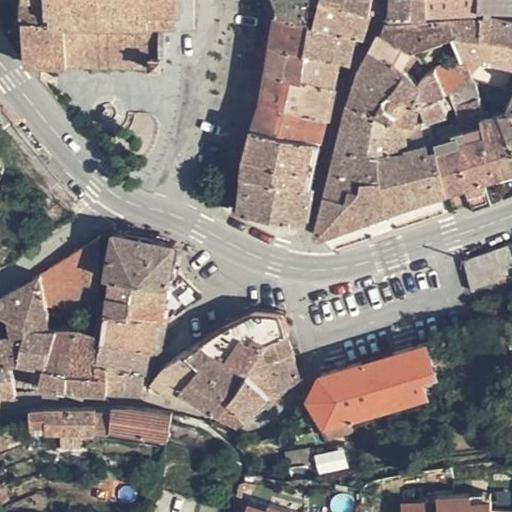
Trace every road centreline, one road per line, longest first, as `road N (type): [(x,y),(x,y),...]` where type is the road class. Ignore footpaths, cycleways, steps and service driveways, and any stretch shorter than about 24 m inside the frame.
road 1 (residential): [(305,273),(352,87),(387,0)]
road 2 (tertiary): [(160,214),(95,185),(0,64)]
road 3 (residential): [(160,214),(213,72),(223,0)]
road 4 (tertiary): [(511,217),(343,272),(305,273)]
road 5 (tertiary): [(305,273),(160,214)]
